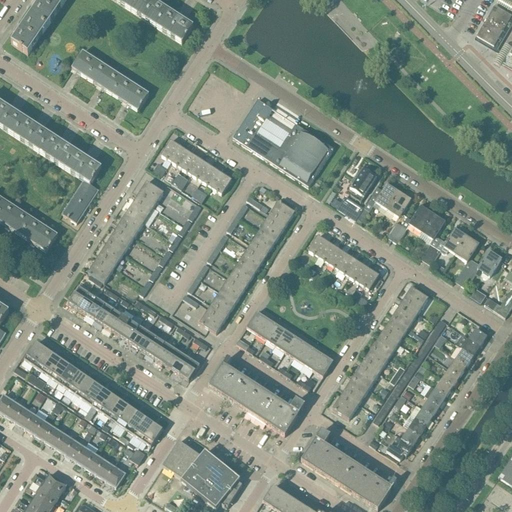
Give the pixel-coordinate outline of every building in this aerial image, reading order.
[(43,0),(42,0),(35,10),(27,23),(44,34),(60,11),(43,0)] [(43,0),(60,11),(67,0),(43,0)] [(140,0),(109,0),(131,14),(140,0)] [(168,13),(149,1),(147,0),(140,0),(131,14),(156,30),(168,13)] [(485,23),(503,33),(511,18),(494,8),(485,23)] [(193,29),(174,17),(168,13),(156,30),(182,46),(193,29)] [(27,23),(17,37),(11,46),(28,58),(44,34),(27,23)] [(503,33),(485,23),(476,39),(493,49),(503,33)] [(71,72),(80,77),(85,80),(96,63),(83,54),(71,72)] [(85,80),(105,93),(111,97),(122,80),(96,63),(85,80)] [(137,114),(148,97),(122,80),(111,97),(137,114)] [(333,152),(295,127),(280,151),(257,136),(272,112),(257,103),(232,141),(308,190),(333,152)] [(26,122),(7,110),(0,106),(0,129),(14,139),(26,122)] [(51,138),(32,126),(26,122),(14,139),(40,155),(51,138)] [(76,155),(57,143),(51,138),(40,155),(65,172),(76,155)] [(171,165),(181,150),(170,143),(161,159),(171,165)] [(181,150),(171,165),(181,172),(191,157),(181,150)] [(101,171),(93,166),(76,155),(65,172),(81,183),(83,184),(90,188),(92,185),(101,171)] [(191,157),(181,172),(191,178),(201,163),(191,157)] [(201,163),(191,178),(201,185),(211,170),(201,163)] [(155,175),(161,179),(167,171),(158,166),(153,174),(155,175)] [(211,170),(201,185),(211,191),(221,176),(211,170)] [(374,179),(371,177),(362,171),(362,172),(350,191),(349,191),(361,199),(363,200),(376,180),(374,179)] [(181,193),(188,183),(178,176),(171,186),(171,187),(181,193)] [(221,176),(211,191),(222,198),(231,183),(221,176)] [(83,184),(72,200),(87,210),(98,193),(90,188),(83,184)] [(127,215),(144,226),(149,229),(158,214),(153,211),(163,196),(146,185),(127,215)] [(378,201),(372,197),(363,211),(362,213),(357,221),(363,225),(373,209),(378,213),(380,209),(386,214),(399,195),(387,187),(378,201)] [(207,198),(197,191),(191,200),(201,207),(207,198)] [(399,195),(386,214),(387,214),(393,218),(398,221),(410,202),(399,195)] [(256,204),(249,199),(246,203),(253,208),(256,204)] [(336,211),(336,212),(349,220),(355,224),(357,221),(362,213),(363,211),(344,199),(340,205),(336,211)] [(77,227),(87,210),(72,200),(61,217),(77,227)] [(0,210),(0,225),(14,234),(20,238),(31,221),(5,204),(0,210)] [(262,208),(256,204),(253,208),(259,212),(262,208)] [(278,205),(267,222),(258,235),(275,246),(295,216),(278,205)] [(248,210),(244,207),(239,213),(244,216),(248,210)] [(196,217),(201,211),(196,208),(192,215),(196,217)] [(401,228),(392,244),(397,247),(407,231),(413,234),(414,232),(421,236),(433,217),(421,209),(412,223),(407,220),(401,228)] [(239,213),(235,220),(239,223),(244,216),(239,213)] [(144,226),(127,215),(107,246),(124,257),(144,226)] [(192,224),(196,217),(192,215),(188,221),(192,224)] [(433,217),(421,236),(432,243),(430,247),(420,262),(426,266),(436,251),(435,250),(441,242),(435,239),(444,225),(433,217)] [(235,220),(230,227),(235,230),(239,223),(235,220)] [(20,238),(39,250),(46,255),(55,241),(57,238),(31,221),(20,238)] [(186,223),(182,230),(186,232),(191,226),(186,223)] [(392,244),(401,228),(396,225),(386,240),(392,244)] [(235,230),(230,227),(226,234),(230,237),(231,236),(235,230)] [(182,239),(186,232),(182,230),(178,236),(182,239)] [(436,251),(426,266),(431,269),(440,255),(443,257),(447,256),(448,254),(455,258),(467,239),(455,232),(446,246),(441,242),(435,250),(436,251)] [(172,235),(168,242),(172,245),(177,248),(181,241),(177,238),(172,235)] [(258,235),(247,252),(238,265),(255,276),(275,246),(258,235)] [(224,237),(220,244),(224,246),(228,240),(224,237)] [(318,261),(328,246),(317,239),(308,254),(318,261)] [(467,239),(455,258),(466,266),(469,261),(474,254),(478,247),(467,239)] [(215,251),(219,253),(224,246),(220,244),(215,251)] [(172,254),(177,248),(172,245),(168,252),(172,254)] [(96,282),(103,286),(104,287),(124,257),(107,246),(87,276),(90,278),(96,282)] [(328,267),(338,252),(328,246),(318,261),(328,267)] [(215,251),(211,257),(216,259),(219,253),(215,251)] [(338,274),(348,259),(338,252),(328,267),(338,274)] [(167,253),(163,260),(167,263),(171,256),(167,253)] [(480,268),(477,272),(478,273),(482,276),(485,278),(489,280),(501,262),(489,254),(480,268)] [(216,259),(211,257),(206,264),(211,267),(211,266),(216,259)] [(348,280),(358,265),(348,259),(338,274),(348,280)] [(163,269),(167,263),(163,260),(158,267),(163,269)] [(238,265),(228,282),(219,296),(236,307),(255,276),(238,265)] [(358,287),(368,272),(358,265),(348,280),(358,287)] [(306,266),(303,270),(308,274),(311,269),(306,266)] [(204,267),(200,274),(204,277),(209,270),(204,267)] [(157,268),(153,275),(157,278),(162,271),(157,268)] [(464,269),(454,284),(455,285),(460,288),(469,273),(464,269)] [(488,301),(484,308),(505,322),(511,310),(511,271),(504,283),(511,288),(511,290),(500,309),(488,301)] [(498,271),(493,278),(499,281),(503,274),(498,271)] [(368,272),(358,287),(369,293),(378,278),(368,272)] [(469,273),(460,288),(464,291),(466,292),(475,277),(469,273)] [(200,283),(204,277),(200,274),(196,281),(200,283)] [(153,284),(157,278),(153,275),(149,282),(153,284)] [(196,281),(192,287),(196,290),(200,283),(196,281)] [(147,283),(143,290),(147,293),(152,286),(147,283)] [(88,295),(88,296),(91,291),(82,285),(68,306),(77,312),(88,295)] [(196,290),(192,287),(187,294),(191,297),(192,296),(196,290)] [(143,300),(147,293),(143,290),(139,297),(143,300)] [(411,291),(391,321),(405,330),(408,332),(428,302),(427,301),(411,291)] [(491,293),(488,298),(493,301),(496,296),(491,293)] [(96,301),(88,296),(88,295),(77,312),(85,317),(96,301)] [(354,295),(350,301),(355,304),(358,298),(354,295)] [(219,296),(208,312),(199,326),(216,337),(236,307),(219,296)] [(192,302),(185,297),(182,302),(189,307),(192,302)] [(96,301),(85,317),(94,323),(105,306),(96,301)] [(198,306),(192,302),(189,307),(196,310),(198,306)] [(105,306),(94,323),(102,329),(113,312),(105,306)] [(0,327),(9,314),(0,308),(0,327)] [(113,312),(102,329),(111,334),(122,317),(113,312)] [(256,337),(263,326),(266,321),(257,315),(246,331),(256,337)] [(119,340),(130,323),(122,317),(111,334),(119,340)] [(434,327),(438,321),(433,317),(429,323),(434,327)] [(265,344),(273,332),(276,327),(266,321),(263,326),(256,337),(265,344)] [(391,321),(372,351),(384,360),(388,362),(408,332),(405,330),(391,321)] [(128,345),(132,340),(139,328),(130,323),(119,340),(128,345)] [(273,332),(265,344),(275,350),(285,334),(276,327),(273,332)] [(132,340),(128,345),(137,351),(147,334),(139,328),(132,340)] [(420,332),(417,336),(424,341),(427,336),(420,332)] [(468,342),(480,350),(487,340),(475,332),(468,342)] [(147,334),(137,351),(145,356),(156,340),(147,334)] [(285,334),(275,350),(284,356),(294,340),(285,334)] [(156,340),(145,356),(154,362),(165,345),(156,340)] [(293,362),(301,351),(304,346),(294,340),(284,356),(293,362)] [(248,349),(248,350),(249,348),(239,342),(236,347),(246,353),(248,349)] [(480,350),(468,342),(462,352),(473,360),(480,350)] [(165,345),(154,362),(162,368),(173,351),(165,345)] [(32,369),(44,352),(36,346),(24,363),(32,369)] [(301,351),(293,362),(303,368),(313,352),(304,346),(301,351)] [(171,373),(182,356),(173,351),(162,368),(171,373)] [(372,351),(352,382),(365,390),(369,392),(388,362),(384,360),(372,351)] [(44,352),(32,369),(41,374),(53,357),(44,352)] [(313,352),(303,368),(312,374),(323,358),(313,352)] [(473,360),(462,352),(455,362),(466,370),(473,360)] [(182,356),(171,373),(179,379),(190,362),(182,356)] [(53,357),(41,374),(49,380),(61,363),(53,357)] [(323,358),(312,374),(322,381),(333,365),(323,358)] [(190,362),(179,379),(189,385),(199,368),(190,362)] [(448,372),(460,380),(466,370),(455,362),(448,372)] [(61,363),(49,380),(58,386),(69,369),(61,363)] [(222,367),(208,390),(284,440),(304,409),(295,403),(290,411),(222,367)] [(69,369),(58,386),(66,392),(78,375),(69,369)] [(394,388),(405,373),(404,372),(400,369),(398,372),(397,372),(389,385),(394,388)] [(23,380),(25,381),(27,377),(16,370),(13,374),(23,380)] [(460,380),(448,372),(442,381),(453,389),(460,380)] [(418,374),(415,379),(421,382),(424,377),(418,374)] [(78,375),(66,392),(74,398),(86,381),(78,375)] [(26,383),(28,383),(33,387),(37,382),(30,377),(26,383)] [(74,398),(71,403),(79,408),(83,403),(95,386),(86,381),(74,398)] [(412,381),(408,388),(413,392),(418,384),(412,381)] [(453,389),(442,381),(435,392),(446,399),(453,389)] [(37,382),(33,387),(38,390),(42,392),(45,387),(37,382)] [(352,382),(332,412),(349,423),(369,392),(365,390),(352,382)] [(95,386),(83,403),(91,409),(103,392),(95,386)] [(440,409),(446,399),(435,392),(431,389),(424,399),(428,402),(428,401),(440,409)] [(100,415),(111,398),(103,392),(91,409),(100,415)] [(384,392),(379,398),(383,401),(388,395),(384,392)] [(46,399),(38,395),(35,401),(42,405),(46,399)] [(0,415),(5,419),(14,406),(4,399),(4,398),(0,404),(0,415)] [(111,398),(100,415),(108,421),(111,416),(120,404),(111,398)] [(440,409),(428,401),(428,402),(421,412),(433,420),(440,409)] [(120,404),(111,416),(108,421),(116,427),(123,416),(128,410),(120,404)] [(15,426),(24,412),(14,406),(5,419),(15,426)] [(128,410),(123,416),(116,427),(125,432),(136,416),(137,415),(128,410)] [(25,432),(34,419),(24,412),(15,426),(25,432)] [(433,420),(421,412),(415,422),(426,429),(433,420)] [(393,414),(390,419),(395,422),(398,417),(393,414)] [(87,415),(84,420),(89,423),(90,424),(93,419),(87,415)] [(137,415),(136,416),(125,432),(133,438),(145,421),(137,415)] [(35,439),(44,425),(34,419),(25,432),(35,439)] [(145,421),(133,438),(142,444),(153,427),(145,421)] [(426,429),(415,422),(408,431),(420,439),(426,429)] [(387,424),(382,430),(386,432),(390,426),(387,424)] [(45,445),(54,432),(44,425),(35,439),(45,445)] [(151,450),(162,433),(153,427),(142,444),(151,450)] [(88,433),(93,437),(97,432),(91,428),(88,433)] [(420,439),(408,431),(401,442),(413,449),(420,439)] [(55,452),(64,438),(54,432),(45,445),(55,452)] [(330,439),(321,433),(315,442),(301,464),(374,511),(378,511),(391,492),(392,492),(392,491),(324,447),(329,440),(330,439)] [(65,458),(74,445),(64,438),(55,452),(65,458)] [(121,438),(118,442),(125,446),(127,442),(121,438)] [(413,449),(401,442),(397,439),(386,455),(387,456),(400,464),(403,458),(406,460),(413,449)] [(108,445),(114,449),(117,445),(111,441),(108,445)] [(162,470),(220,507),(227,511),(242,488),(178,444),(162,470)] [(75,465),(84,451),(74,445),(65,458),(75,465)] [(85,471),(94,458),(84,451),(75,465),(85,471)] [(134,456),(126,451),(124,456),(131,461),(134,456)] [(145,458),(136,453),(134,456),(131,461),(130,463),(138,468),(145,458)] [(387,456),(385,459),(397,467),(400,464),(387,456)] [(96,478),(104,464),(94,458),(85,471),(96,478)] [(511,511),(511,460),(498,482),(511,491),(511,511)] [(106,484),(114,471),(104,464),(96,478),(106,484)] [(114,471),(106,484),(115,491),(116,492),(125,477),(124,477),(114,471)] [(33,504),(45,511),(51,511),(66,490),(67,489),(49,478),(48,479),(49,479),(45,485),(39,482),(41,480),(36,477),(32,483),(34,484),(32,488),(30,486),(26,493),(30,496),(32,494),(37,497),(33,504)] [(306,511),(272,490),(262,506),(258,511),(306,511)] [(45,511),(33,504),(29,510),(23,507),(25,505),(20,502),(16,508),(18,510),(16,511),(14,511),(13,511),(45,511)]
